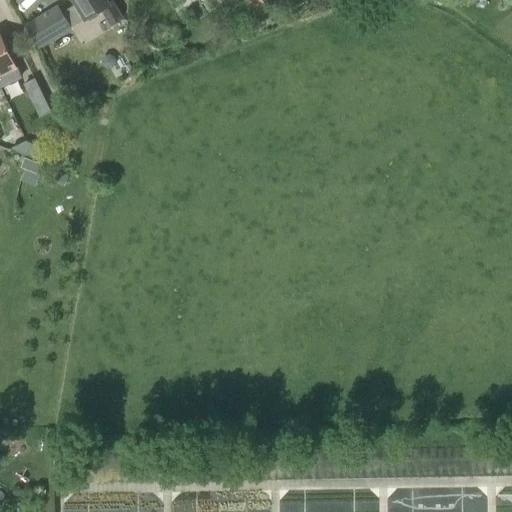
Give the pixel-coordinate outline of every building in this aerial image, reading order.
[(100,10),(111,27),(124,19),(112,0),(74,0),(86,19),(100,10)] [(27,26),(39,47),(70,29),(70,28),(61,13),(58,8),(27,26)] [(0,87),(21,77),(16,67),(27,62),(21,49),(10,54),(0,33),(0,87)] [(25,142),(12,148),(11,150),(65,171),(69,159),(25,142)] [(54,457),(54,482),(68,482),(67,457),(54,457)]
